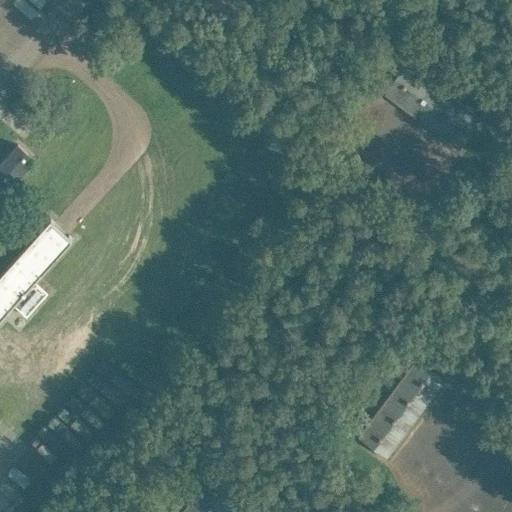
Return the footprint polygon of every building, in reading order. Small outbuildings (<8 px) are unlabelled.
[(407,62),(385,90),(461,147),(482,118),(407,62)] [(19,143),(0,164),(0,171),(13,183),(35,158),(19,143)] [(56,222),(55,222),(51,218),(0,274),(0,319),(15,303),(27,315),(49,291),(36,279),(74,238),(69,235),(69,234),(68,236),(54,224),(56,222)] [(360,436),(389,457),(445,381),(416,360),(360,436)] [(183,511),(228,511),(233,506),(205,484),(183,511)]
